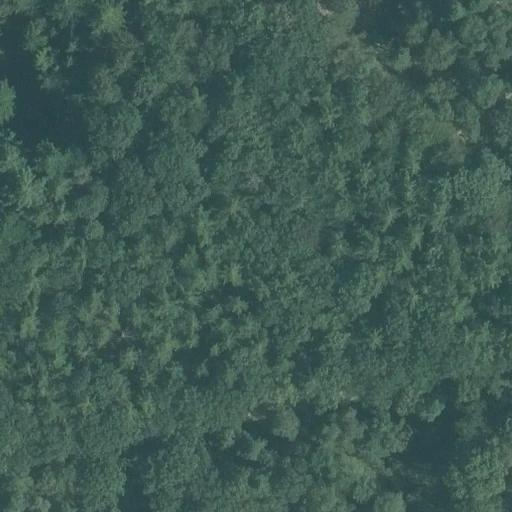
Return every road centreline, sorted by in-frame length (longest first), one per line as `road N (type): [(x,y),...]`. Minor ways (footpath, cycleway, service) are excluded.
road 1 (track): [(0,459),(511,352)]
road 2 (track): [(334,0),(511,174)]
